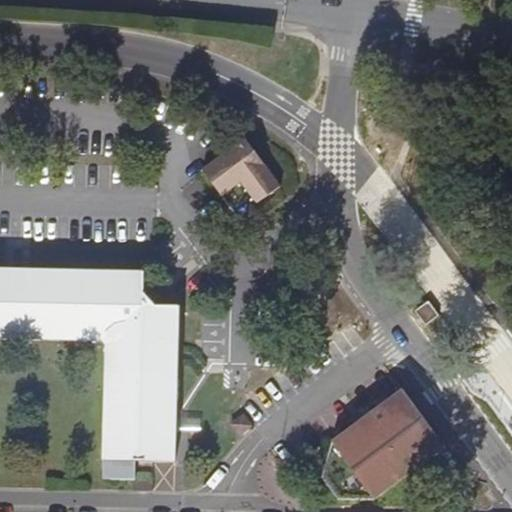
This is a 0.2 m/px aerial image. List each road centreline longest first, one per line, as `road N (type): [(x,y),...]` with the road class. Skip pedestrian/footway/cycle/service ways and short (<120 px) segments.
road 1 (residential): [(345,15),(328,204),(340,241),(511,484)]
road 2 (secondary): [(345,15),(511,41)]
road 3 (secondary): [(216,0),(345,15)]
